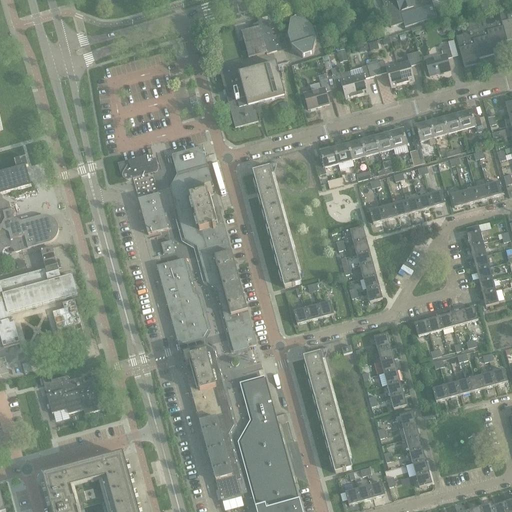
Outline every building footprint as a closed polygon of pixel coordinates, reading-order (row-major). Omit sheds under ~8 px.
[(381,0),(391,29),(404,25),(405,29),(437,19),(431,0),(381,0)] [(511,9),(499,13),(499,12),(490,14),(491,19),(476,23),(477,27),(462,31),(463,36),(456,38),(465,69),(480,64),(479,60),(494,56),(493,51),(508,47),(507,42),(511,40),(511,9)] [(291,20),(288,37),(292,49),(303,59),(313,55),(317,41),(313,29),(301,17),(291,20)] [(254,30),(241,33),(248,59),(266,54),(267,55),(285,50),(281,35),(273,37),(269,21),(254,25),(253,26),(254,30)] [(443,56),(425,61),(430,78),(451,72),(447,60),(452,59),(458,57),(454,42),(448,43),(449,46),(441,48),(443,56)] [(378,49),(376,43),(369,45),(371,51),(378,49)] [(345,51),(337,54),(340,64),(348,62),(345,51)] [(409,63),(398,66),(403,85),(414,82),(411,68),(416,66),(413,54),(407,56),(409,63)] [(378,62),(372,64),(373,65),(376,77),(381,76),(387,74),(391,88),(403,85),(398,66),(386,69),(384,62),(378,64),(378,62)] [(362,69),(350,73),(352,78),(357,98),(369,94),(365,80),(371,78),(376,77),(373,65),(372,64),(367,65),(368,67),(362,68),(362,69)] [(237,65),(219,70),(225,92),(223,92),(224,94),(224,96),(226,96),(235,130),(258,123),(255,112),(253,112),(251,106),(285,97),(277,65),(246,73),(240,75),(237,65)] [(339,68),(331,70),(336,88),(342,86),(346,101),(357,98),(352,78),(350,73),(341,75),(339,68)] [(331,92),(328,79),(320,81),(322,89),(304,94),(308,111),(329,105),(326,93),(331,92)] [(287,102),(280,104),(282,112),(289,110),(287,102)] [(471,111),(457,114),(462,132),(476,128),(474,119),(471,111)] [(457,114),(443,118),(448,136),(462,132),(457,114)] [(443,118),(430,122),(435,139),(448,136),(443,118)] [(479,118),(474,119),(476,128),(477,134),(483,132),(479,118)] [(418,136),(412,137),(416,151),(420,166),(426,165),(420,145),(421,143),(429,141),(430,146),(436,144),(435,139),(430,122),(416,126),(418,136)] [(403,129),(389,133),(394,151),(408,147),(403,129)] [(389,133),(375,137),(380,154),(394,151),(389,133)] [(375,137),(361,141),(366,158),(380,154),(375,137)] [(361,141),(348,144),(352,162),(361,160),(362,163),(367,161),(366,158),(361,141)] [(348,144),(334,148),(339,166),(352,162),(348,144)] [(214,188),(203,148),(175,156),(172,157),(173,160),(174,162),(177,176),(177,178),(171,188),(170,188),(179,220),(185,241),(197,248),(205,278),(206,282),(207,284),(214,288),(217,290),(234,353),(252,348),(257,347),(215,192),(212,193),(211,189),(214,188)] [(320,152),(322,161),(325,170),(339,166),(334,148),(320,152)] [(420,166),(416,151),(410,152),(414,168),(420,166)] [(130,162),(119,165),(123,178),(124,177),(124,178),(125,179),(126,180),(128,180),(133,179),(134,179),(147,175),(156,173),(157,172),(158,170),(155,161),(153,161),(152,157),(152,156),(130,162)] [(0,196),(2,196),(32,187),(26,168),(29,168),(26,158),(15,162),(17,170),(0,174),(0,196)] [(325,170),(322,161),(316,162),(320,177),(326,175),(325,170)] [(277,164),(268,166),(269,170),(270,170),(272,178),(274,177),(275,177),(274,175),(277,164)] [(254,174),(256,182),(272,178),(270,170),(269,170),(254,174)] [(366,173),(356,176),(358,183),(365,181),(368,181),(366,173)] [(272,178),(256,182),(260,197),(278,192),(278,189),(274,177),(272,178)] [(499,183),(487,187),(491,200),(503,196),(499,183)] [(487,187),(475,190),(479,203),(491,200),(487,187)] [(475,190),(463,193),(467,206),(479,203),(475,190)] [(278,192),(260,197),(264,213),(283,208),(278,192)] [(442,193),(430,196),(433,209),(445,206),(442,193)] [(467,206),(463,193),(451,197),(455,209),(467,206)] [(0,258),(48,245),(50,244),(51,244),(52,243),(53,242),(54,241),(55,240),(56,239),(57,238),(57,237),(58,235),(59,233),(59,232),(59,231),(59,230),(59,229),(58,228),(58,227),(58,226),(57,225),(57,224),(56,222),(55,222),(54,220),(53,220),(52,219),(50,218),(48,217),(47,217),(46,217),(45,217),(43,217),(41,217),(21,223),(13,218),(16,214),(11,212),(9,204),(3,200),(2,196),(0,196),(0,258)] [(139,201),(142,211),(149,236),(159,233),(154,217),(152,208),(161,205),(159,196),(156,197),(139,201)] [(430,196),(418,199),(421,212),(433,209),(430,196)] [(418,199),(406,203),(409,216),(421,212),(418,199)] [(406,203),(394,206),(397,219),(409,216),(406,203)] [(152,208),(154,217),(164,214),(163,210),(161,205),(152,208)] [(394,206),(382,209),(385,222),(397,219),(394,206)] [(283,208),(264,213),(268,228),(287,223),(283,208)] [(385,222),(382,209),(370,213),(373,225),(385,222)] [(164,214),(154,217),(159,233),(168,231),(166,223),(164,214)] [(287,223),(268,228),(273,243),(291,238),(287,223)] [(350,232),(354,245),(366,241),(363,229),(350,232)] [(481,233),(468,236),(471,248),(484,245),(484,244),(488,243),(487,239),(483,240),(481,233)] [(291,238),(273,243),(277,258),(295,253),(291,238)] [(366,241),(354,245),(357,256),(370,253),(366,241)] [(172,242),(161,245),(164,256),(175,253),(173,247),(172,242)] [(484,245),(471,248),(474,260),(487,257),(484,245)] [(53,249),(41,252),(43,260),(48,276),(59,272),(55,257),(53,249)] [(295,253),(277,258),(281,274),(299,269),(295,253)] [(370,253),(357,256),(360,268),(373,265),(370,253)] [(487,257),(474,260),(478,272),(490,269),(487,257)] [(24,261),(17,263),(19,270),(26,268),(24,261)] [(157,268),(163,288),(190,280),(187,271),(184,261),(157,268)] [(373,265),(360,268),(363,280),(376,277),(373,265)] [(299,269),(281,274),(285,289),(301,285),(299,277),(301,277),(299,269)] [(490,269),(478,272),(481,284),(494,281),(490,269)] [(0,285),(1,289),(0,289),(0,335),(4,349),(20,345),(13,319),(10,320),(9,315),(78,296),(73,277),(61,281),(59,273),(47,276),(45,271),(0,283),(0,285)] [(376,277),(363,280),(367,292),(380,289),(376,277)] [(190,280),(163,288),(165,297),(192,290),(190,280)] [(494,281),(481,284),(484,296),(497,292),(494,281)] [(380,289),(367,292),(370,304),(383,301),(380,289)] [(192,290),(165,297),(171,316),(202,308),(199,298),(194,295),(192,290)] [(497,292),(484,296),(487,308),(500,305),(497,292)] [(64,310),(53,313),(63,348),(86,342),(75,301),(63,304),(64,310)] [(313,308),(306,310),(310,323),(322,320),(318,307),(317,303),(312,304),(313,308)] [(330,304),(318,307),(322,320),(334,316),(330,304)] [(202,308),(171,316),(179,346),(204,339),(208,332),(202,308)] [(475,309),(463,312),(466,325),(478,322),(475,309)] [(310,323),(306,310),(294,313),(297,326),(310,323)] [(463,312),(451,316),(454,329),(466,325),(463,312)] [(451,316),(439,319),(442,332),(454,329),(451,316)] [(439,319),(427,322),(431,335),(442,332),(439,319)] [(431,335),(427,322),(415,325),(418,338),(431,335)] [(374,339),(378,351),(390,348),(387,335),(374,339)] [(183,362),(200,424),(222,502),(241,496),(237,482),(241,481),(229,437),(234,427),(234,425),(213,351),(206,347),(198,349),(183,353),(186,361),(183,362)] [(351,347),(342,349),(343,354),(344,356),(345,356),(353,354),(351,347)] [(390,348),(378,351),(381,363),(394,359),(390,348)] [(320,355),(321,355),(323,363),(325,362),(325,360),(328,349),(319,351),(320,355)] [(364,355),(358,357),(359,361),(371,358),(370,353),(364,355)] [(321,355),(320,355),(304,359),(307,367),(323,363),(321,355)] [(394,359),(381,363),(384,375),(397,371),(394,359)] [(323,363),(307,367),(311,383),(329,378),(325,362),(323,363)] [(30,363),(22,365),(25,375),(33,373),(30,363)] [(383,388),(387,387),(400,383),(397,371),(384,375),(379,376),(383,388)] [(504,371),(492,374),(496,387),(508,384),(504,371)] [(492,374),(480,377),(484,390),(496,387),(492,374)] [(43,379),(44,386),(52,415),(68,411),(69,415),(84,411),(85,416),(101,412),(93,381),(85,382),(84,378),(69,382),(68,377),(53,382),(52,377),(43,379)] [(480,377),(468,381),(472,394),(484,390),(480,377)] [(329,378),(311,383),(315,398),(333,393),(330,380),(329,378)] [(253,423),(241,444),(258,508),(259,511),(302,511),(266,380),(243,386),(253,423)] [(468,381),(457,384),(460,397),(472,394),(468,381)] [(400,383),(387,387),(391,399),(404,395),(400,383)] [(457,384),(445,387),(448,400),(460,397),(457,384)] [(448,400),(445,387),(433,390),(436,403),(448,400)] [(333,393),(315,398),(319,413),(338,408),(333,393)] [(404,395),(391,399),(394,411),(407,407),(404,395)] [(338,408),(319,413),(323,429),(342,423),(338,408)] [(401,423),(403,429),(416,426),(413,414),(400,417),(396,418),(398,423),(401,423)] [(342,423),(323,429),(327,444),(346,439),(342,423)] [(416,426),(403,429),(406,441),(419,438),(416,426)] [(419,438),(406,441),(410,453),(423,450),(419,438)] [(346,439),(327,444),(332,459),(350,454),(346,439)] [(423,450),(410,453),(413,465),(426,462),(423,450)] [(350,454),(332,459),(336,475),(352,470),(350,462),(352,462),(350,454)] [(139,511),(136,500),(133,500),(129,489),(133,488),(128,471),(124,471),(123,466),(126,465),(124,456),(92,465),(93,467),(90,468),(89,465),(43,478),(52,511),(139,511)] [(426,462),(413,465),(416,477),(429,473),(426,462)] [(429,473),(416,477),(419,489),(432,486),(429,473)] [(382,484),(370,487),(373,500),(385,497),(382,484)] [(370,487),(358,491),(361,504),(373,500),(370,487)] [(361,504),(358,491),(346,494),(349,507),(361,504)]
